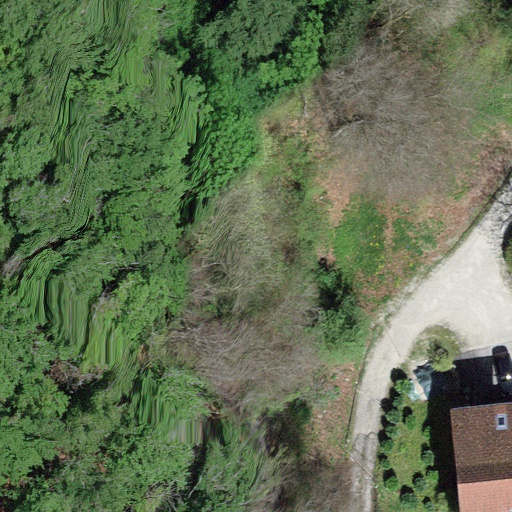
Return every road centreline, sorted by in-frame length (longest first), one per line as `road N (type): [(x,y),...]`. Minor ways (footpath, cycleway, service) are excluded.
road 1 (track): [(361,511),(377,379),(393,342),(511,202)]
road 2 (track): [(393,342),(407,113),(451,0)]
